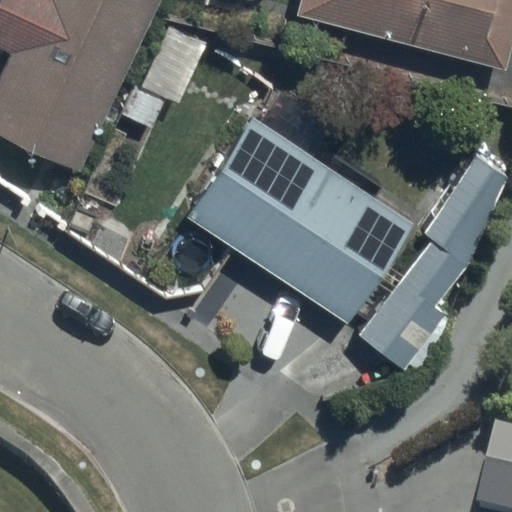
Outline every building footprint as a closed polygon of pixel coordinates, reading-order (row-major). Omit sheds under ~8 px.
[(0,0),(0,31),(14,38),(0,66),(0,107),(71,141),(139,0),(0,0)] [(511,0),(288,0),(287,4),(501,59),(511,16),(511,0)] [(131,75),(115,100),(143,117),(159,92),(131,75)] [(245,105),(181,206),(342,306),(405,205),(245,105)] [(435,228),(373,315),(398,334),(403,328),(421,341),(445,307),(433,298),(462,256),(502,158),(471,146),(420,217),(435,228)] [(75,194),(59,228),(91,243),(107,209),(75,194)] [(474,508),(492,511),(511,511),(511,429),(493,425),(474,508)]
